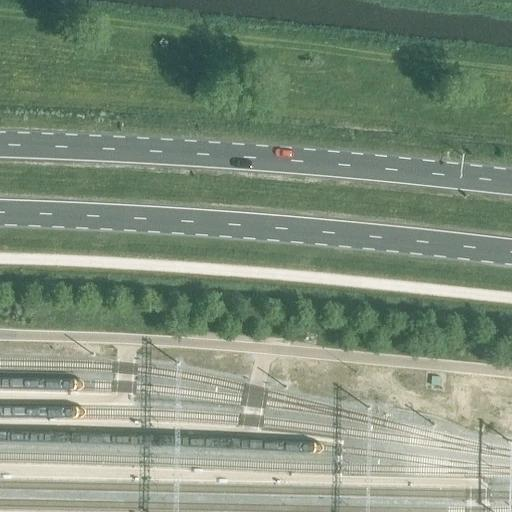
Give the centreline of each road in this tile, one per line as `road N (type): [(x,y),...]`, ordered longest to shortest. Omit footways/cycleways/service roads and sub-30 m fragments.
road 1 (primary): [(0,213),(202,222),(511,257)]
road 2 (primary): [(511,183),(332,162),(0,145)]
